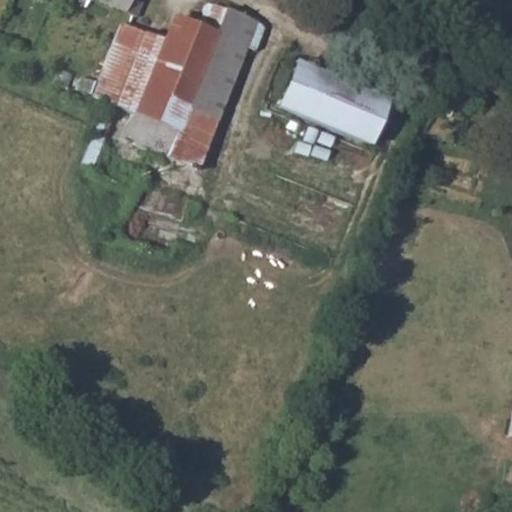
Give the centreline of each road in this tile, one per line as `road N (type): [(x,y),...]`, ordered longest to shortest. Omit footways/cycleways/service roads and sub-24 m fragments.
road 1 (track): [(0,239),(84,269),(164,284),(339,263),(436,44)]
road 2 (track): [(511,53),(436,44),(332,0)]
